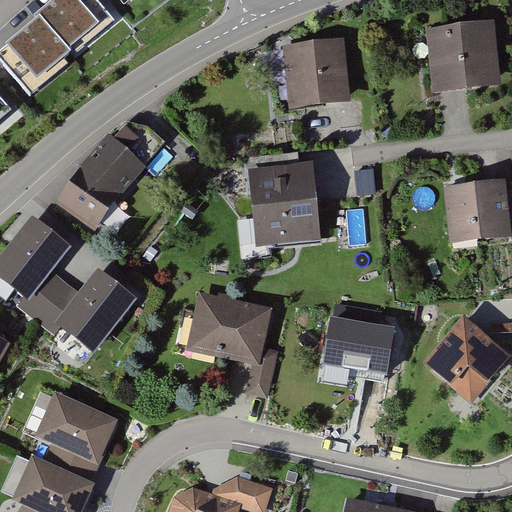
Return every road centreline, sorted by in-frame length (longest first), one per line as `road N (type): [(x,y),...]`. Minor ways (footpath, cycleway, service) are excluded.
road 1 (residential): [(511,472),(451,476),(201,428),(156,452),(124,511)]
road 2 (residential): [(250,21),(111,103),(0,198)]
